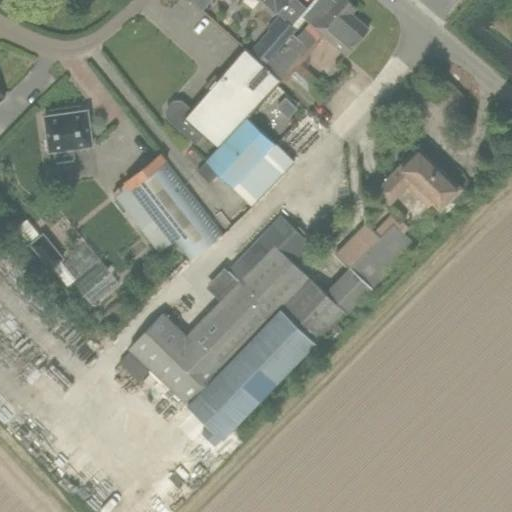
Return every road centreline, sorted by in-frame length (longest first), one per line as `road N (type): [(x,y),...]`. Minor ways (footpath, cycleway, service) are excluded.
road 1 (residential): [(140,0),(100,36),(61,51),(0,30)]
road 2 (tertiary): [(511,97),(393,0)]
